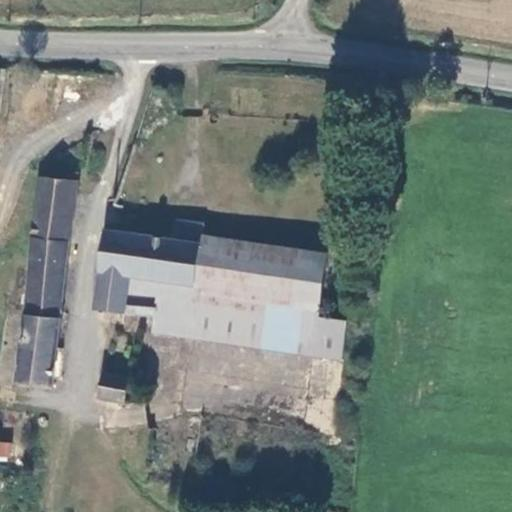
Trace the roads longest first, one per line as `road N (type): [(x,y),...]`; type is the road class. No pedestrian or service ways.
road 1 (tertiary): [(281,47),(0,42)]
road 2 (tertiary): [(511,76),(281,47)]
